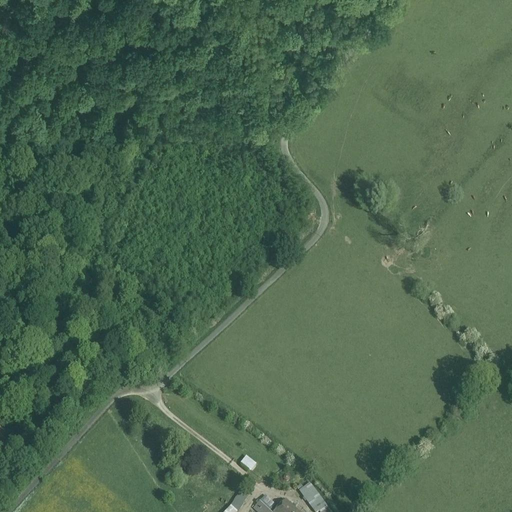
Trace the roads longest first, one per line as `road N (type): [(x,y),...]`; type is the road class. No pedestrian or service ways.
road 1 (track): [(395,0),(288,122),(280,143),(287,163),(318,192),(327,212),(322,236),(147,395)]
road 2 (track): [(147,395),(265,492)]
